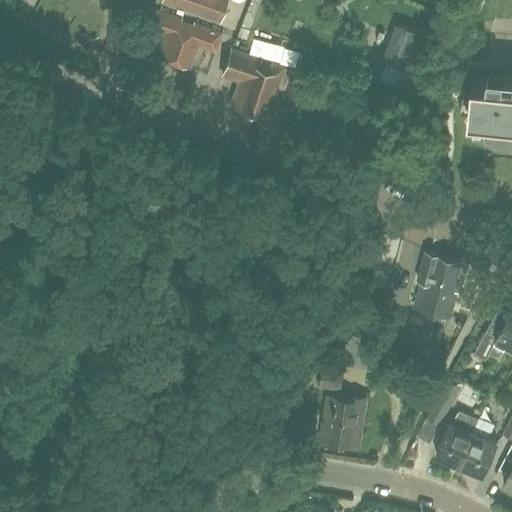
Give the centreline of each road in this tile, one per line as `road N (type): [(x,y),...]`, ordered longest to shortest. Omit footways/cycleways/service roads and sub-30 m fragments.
road 1 (residential): [(472,511),(377,478),(273,471),(246,475),(207,511)]
road 2 (residential): [(511,265),(376,195)]
